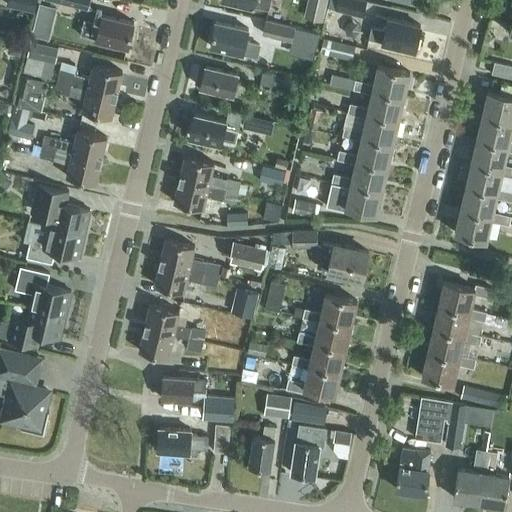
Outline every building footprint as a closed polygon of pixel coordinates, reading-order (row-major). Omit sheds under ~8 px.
[(34,12),(36,0),(6,0),(5,5),(34,12)] [(49,0),(87,9),(89,0),(49,0)] [(268,9),(270,0),(226,0),(253,6),(268,9)] [(362,17),(366,0),(337,0),(335,10),(362,17)] [(447,13),(450,0),(423,0),(421,6),(447,13)] [(128,46),(134,21),(102,13),(99,26),(83,22),(80,34),(96,38),(128,46)] [(414,50),(420,25),(388,17),(385,29),(371,26),(368,38),(382,41),(382,42),(414,50)] [(35,19),(31,35),(49,39),(52,23),(35,19)] [(242,53),(256,56),(259,44),(245,41),(248,28),(216,20),(210,45),(242,53)] [(291,41),(295,27),(265,20),(262,34),(291,41)] [(352,60),(355,45),(323,38),(320,52),(352,60)] [(10,39),(7,51),(19,54),(22,41),(10,39)] [(54,62),(58,47),(30,41),(27,56),(54,62)] [(511,78),(511,65),(494,61),(491,73),(511,78),(511,79),(511,78)] [(87,86),(117,94),(122,71),(93,63),(90,76),(59,68),(57,79),(87,86)] [(372,88),(404,96),(409,71),(378,64),(373,83),(355,79),(353,88),(371,92),(372,88)] [(256,99),(259,87),(235,81),(237,73),(205,65),(200,87),(232,94),(256,99)] [(40,110),(44,94),(40,93),(44,80),(21,75),(16,95),(14,104),(40,110)] [(111,117),(117,94),(87,86),(57,79),(54,90),(85,98),(82,109),(111,117)] [(398,119),(404,96),(372,88),(371,92),(368,106),(350,102),(347,112),(366,116),(367,112),(398,119)] [(511,121),(511,95),(487,90),(481,114),(511,121)] [(235,142),(238,129),(225,126),(226,119),(195,112),(189,135),(221,142),(222,139),(235,142)] [(393,142),(398,119),(367,112),(366,116),(362,130),(344,126),(342,135),(360,139),(361,135),(393,142)] [(270,133),(273,120),(245,114),(242,126),(270,133)] [(511,121),(481,114),(476,137),(508,145),(509,141),(511,127),(511,126),(511,121)] [(30,140),(34,124),(11,118),(7,133),(30,140)] [(41,145),(101,159),(107,136),(77,129),(74,142),(66,140),(66,137),(60,136),(60,138),(44,134),(41,145)] [(387,166),(393,142),(361,135),(360,139),(357,153),(339,149),(337,158),(355,163),(356,158),(387,166)] [(511,141),(509,141),(508,145),(476,137),(471,161),(502,168),(503,164),(506,150),(511,151),(511,141)] [(96,182),(101,159),(41,145),(38,156),(69,163),(66,175),(96,182)] [(179,178),(238,191),(241,181),(211,174),(214,162),(185,155),(179,178)] [(382,189),(387,166),(356,158),(355,163),(352,177),(333,172),(331,182),(349,186),(350,182),(382,189)] [(511,165),(503,164),(502,168),(471,161),(465,184),(497,191),(498,187),(501,173),(511,175),(511,165)] [(282,185),(285,170),(262,165),(259,180),(282,185)] [(236,203),(238,191),(179,178),(174,201),(203,208),(206,195),(221,199),(236,203)] [(48,224),(85,232),(90,209),(79,206),(79,204),(67,201),(70,189),(36,182),(30,210),(50,215),(48,224)] [(382,189),(350,182),(349,186),(331,182),(326,205),(344,210),(345,206),(376,213),(382,189)] [(511,190),(498,187),(497,191),(465,184),(460,208),(491,215),(492,211),(496,197),(511,200),(511,190)] [(257,198),(262,221),(282,217),(278,194),(257,198)] [(314,216),(317,203),(295,198),(292,211),(314,216)] [(510,215),(492,211),(491,215),(460,208),(454,232),(486,239),(490,220),(508,224),(510,215)] [(228,224),(248,223),(247,211),(227,212),(228,224)] [(79,256),(85,232),(48,224),(45,236),(31,233),(26,256),(52,262),(55,250),(79,256)] [(317,247),(317,230),(292,230),(272,231),(272,242),(292,242),(292,247),(317,247)] [(189,267),(219,274),(222,264),(192,257),(194,245),(165,238),(160,261),(189,268),(189,267)] [(249,244),(233,240),(229,258),(261,266),(263,255),(268,257),(270,250),(267,249),(267,248),(265,248),(266,245),(250,241),(249,244)] [(333,243),(322,240),(319,255),(330,258),(327,270),(362,278),(368,251),(333,242),(333,243)] [(216,286),(219,274),(189,267),(189,268),(160,261),(154,284),(184,291),(187,278),(201,281),(201,283),(216,286)] [(62,313),(66,314),(71,290),(47,284),(49,272),(20,265),(15,288),(32,292),(29,305),(62,313)] [(286,282),(271,278),(265,305),(279,309),(286,282)] [(469,311),(470,307),(473,293),(490,297),(492,288),(475,284),(474,287),(443,280),(437,304),(469,311)] [(252,313),(257,291),(237,286),(232,309),(252,313)] [(320,316),(351,323),(357,299),(325,292),(321,311),(305,307),(302,317),(319,320),(320,316)] [(188,336),(203,340),(205,330),(176,323),(179,310),(150,303),(139,349),(168,356),(174,333),(188,336)] [(470,307),(469,311),(437,304),(432,328),(464,335),(465,331),(468,316),(485,320),(486,311),(476,309),(470,307)] [(62,313),(29,305),(26,317),(11,314),(6,338),(38,346),(42,334),(60,338),(66,314),(62,313)] [(302,306),(294,305),(292,313),(301,315),(302,306)] [(346,347),(351,323),(320,316),(319,320),(315,334),(299,331),(297,340),(313,344),(314,339),(346,347)] [(481,334),(465,331),(464,335),(432,328),(427,351),(458,358),(459,354),(463,340),(479,344),(481,334)] [(201,350),(203,340),(188,336),(186,346),(201,350)] [(340,370),(346,347),(314,339),(313,344),(310,358),(294,354),(291,363),(308,367),(309,363),(340,370)] [(43,433),(49,410),(43,409),(48,390),(23,384),(30,354),(0,346),(0,393),(8,395),(2,418),(21,422),(20,428),(43,433)] [(476,358),(459,354),(458,358),(427,351),(421,375),(453,382),(457,363),(473,367),(476,358)] [(335,394),(340,370),(309,363),(308,367),(304,381),(288,378),(286,387),(303,390),(303,387),(335,394)] [(206,391),(207,379),(193,378),(163,375),(161,397),(192,399),(193,390),(206,391)] [(503,408),(507,394),(463,384),(460,398),(503,408)] [(288,417),(291,396),(266,392),(263,414),(288,417)] [(215,419),(232,419),(234,396),(204,394),(202,418),(215,419)] [(446,418),(449,400),(420,396),(414,437),(440,441),(444,418),(446,418)] [(449,400),(446,418),(446,421),(448,421),(444,444),(460,447),(466,403),(449,400)] [(322,422),(325,406),(293,402),(291,417),(322,422)] [(232,424),(232,419),(215,419),(213,451),(228,451),(230,424),(232,424)] [(323,446),(326,427),(299,423),(296,441),(295,440),(291,472),(314,475),(319,445),(323,446)] [(274,437),(276,426),(264,424),(262,436),(253,434),(248,465),(270,469),(275,438),(274,437)] [(206,464),(207,449),(208,435),(190,434),(190,429),(159,426),(157,449),(189,452),(188,462),(206,464)] [(354,454),(355,428),(338,427),(338,453),(354,454)] [(425,493),(429,470),(427,469),(430,450),(402,445),(395,488),(425,493)] [(479,501),(486,450),(476,448),(473,465),(479,466),(478,470),(457,467),(453,497),(479,501)] [(486,450),(479,501),(504,505),(509,475),(488,472),(489,467),(494,468),(497,451),(486,450)]
